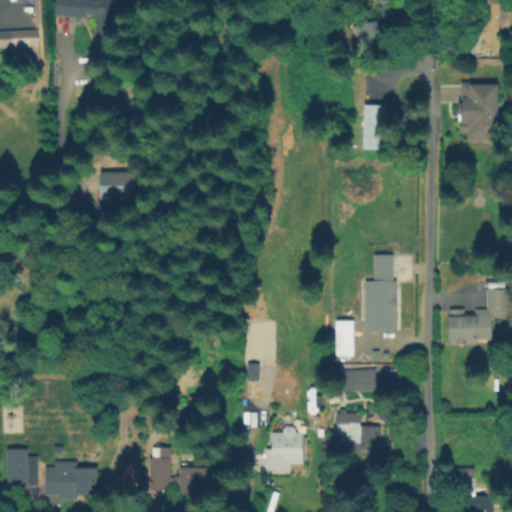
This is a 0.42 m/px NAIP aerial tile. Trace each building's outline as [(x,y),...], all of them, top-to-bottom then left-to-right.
[(54,16),(55,0),(106,0),(104,41),(95,40),(96,19),(54,16)] [(500,0),(500,52),(484,52),(484,42),(486,42),(479,27),(484,24),(484,3),(475,3),(475,0),(500,0)] [(357,42),(354,27),(375,22),(379,37),(357,42)] [(13,63),(13,49),(0,49),(0,32),(39,32),(39,63),(13,63)] [(498,130),(498,139),(468,139),(468,130),(460,130),(460,81),(499,81),(498,130)] [(363,147),(364,105),(387,105),(385,147),(363,147)] [(393,255),(393,281),(397,281),(396,330),(365,330),(365,280),(374,280),(374,255),(393,255)] [(488,318),(488,290),(507,290),(507,317),(488,318)] [(450,341),(449,310),(464,309),(464,311),(475,311),(476,341),(450,341)] [(246,317),(277,318),(276,362),(245,362),(246,317)] [(335,355),(335,320),(355,320),(355,355),(335,355)] [(337,397),(336,372),(375,371),(375,390),(342,391),(342,397),(337,397)] [(336,435),(336,404),(346,404),(346,413),(359,413),(359,427),(379,427),(379,454),(362,454),(362,458),(347,458),(347,442),(341,442),(341,435),(336,435)] [(318,437),(317,430),(314,430),(313,416),(319,416),(320,429),(324,429),(325,437),(318,437)] [(266,470),(267,449),(272,449),(272,433),(284,433),(284,430),(286,427),(293,427),(295,430),(295,432),(303,432),(302,464),(291,463),(290,470),(266,470)] [(150,489),(150,458),(152,458),(153,448),(160,448),(160,447),(171,447),(170,489),(150,489)] [(8,486),(7,449),(28,448),(28,456),(37,456),(37,485),(8,486)] [(45,495),(45,466),(54,466),(54,462),(77,462),(77,467),(96,467),(96,495),(77,495),(77,499),(59,499),(59,495),(45,495)] [(181,494),(181,468),(199,468),(199,494),(181,494)] [(475,511),(456,511),(456,480),(475,479),(475,495),(485,495),(485,480),(492,479),(492,511),(475,511)]
